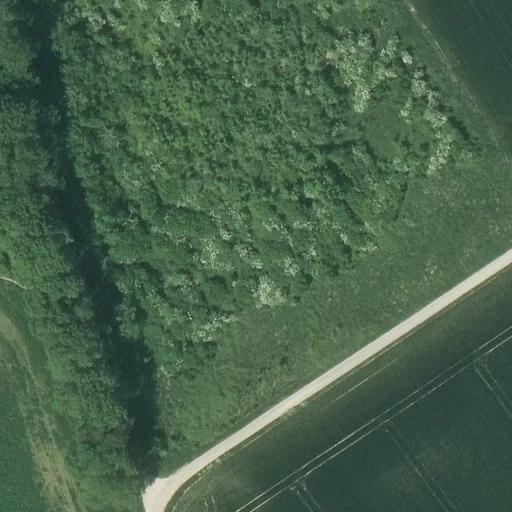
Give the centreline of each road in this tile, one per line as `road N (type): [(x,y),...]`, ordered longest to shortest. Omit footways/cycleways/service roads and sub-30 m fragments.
road 1 (unclassified): [(151,497),(95,314),(33,161),(13,0)]
road 2 (unclassified): [(151,497),(511,254)]
